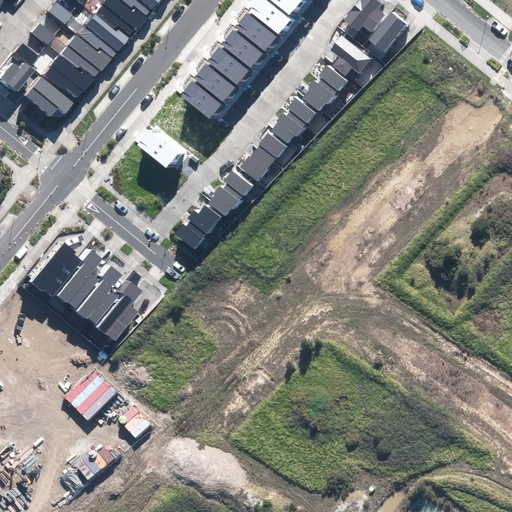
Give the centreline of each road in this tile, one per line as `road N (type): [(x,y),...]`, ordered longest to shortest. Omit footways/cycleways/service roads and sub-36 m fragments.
road 1 (residential): [(145,246),(345,0)]
road 2 (residential): [(511,89),(330,288)]
road 3 (tertiary): [(64,178),(208,0)]
road 4 (residential): [(330,288),(511,414)]
road 5 (residential): [(169,266),(271,351)]
road 6 (residential): [(295,511),(193,434)]
